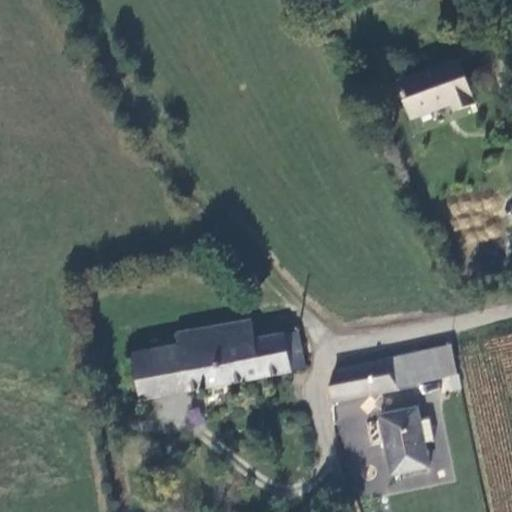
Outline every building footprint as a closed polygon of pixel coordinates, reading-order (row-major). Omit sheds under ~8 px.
[(468,108),(453,63),(393,84),(406,121),(447,107),(450,115),(468,108)] [(300,370),(294,336),(249,343),(245,321),(174,335),(176,348),(129,356),(136,398),(226,382),(300,370)] [(434,357),(380,366),(394,393),(438,385),(434,357)] [(394,393),(380,366),(331,374),(332,404),(394,393)] [(412,415),(373,423),(386,482),(425,474),(420,450),(431,448),(427,428),(415,429),(412,415)]
